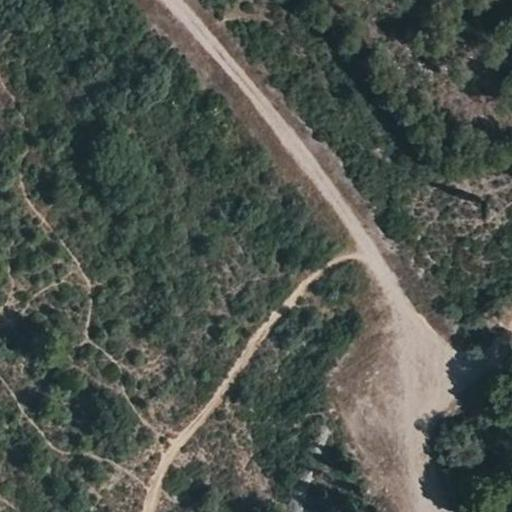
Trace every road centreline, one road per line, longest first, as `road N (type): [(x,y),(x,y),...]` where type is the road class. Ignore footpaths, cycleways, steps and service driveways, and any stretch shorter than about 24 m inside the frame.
road 1 (track): [(172,0),(300,148),(372,258)]
road 2 (track): [(372,258),(410,338),(415,398)]
road 3 (track): [(511,329),(491,356),(415,398)]
